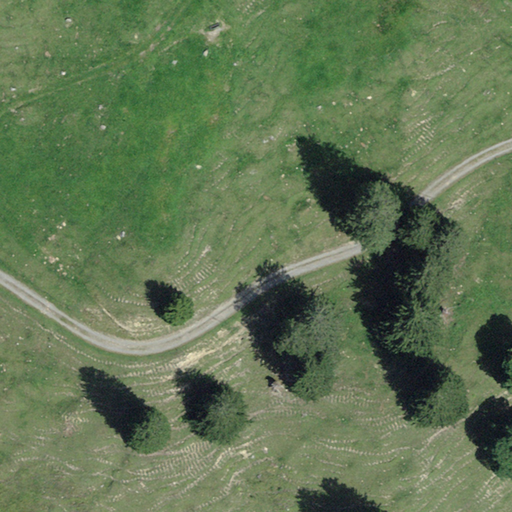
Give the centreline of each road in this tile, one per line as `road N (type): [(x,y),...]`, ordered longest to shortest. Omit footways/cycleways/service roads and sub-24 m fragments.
road 1 (track): [(511,149),(429,193),(381,239),(256,291),(171,343),(116,347),(80,333),(0,273)]
road 2 (track): [(187,0),(147,49),(0,115)]
